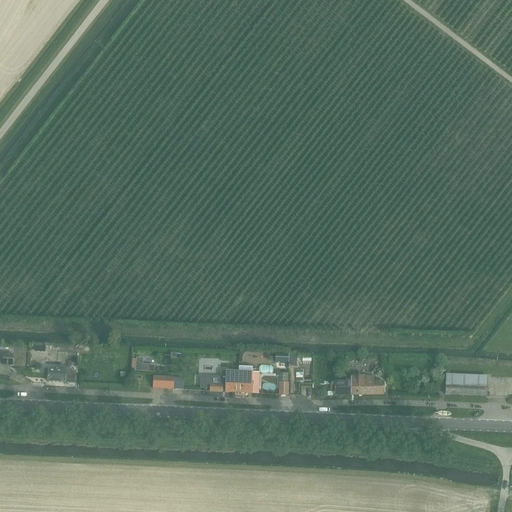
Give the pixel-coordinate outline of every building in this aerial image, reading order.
[(275,353),(275,362),(288,363),(288,354),(275,353)] [(4,354),(3,365),(13,365),(13,354),(4,354)] [(135,358),(135,372),(154,373),(154,366),(142,365),(143,359),(135,358)] [(75,384),(76,371),(76,363),(69,362),(68,370),(48,369),(47,382),(65,383),(75,384)] [(234,382),(234,393),(249,394),(249,384),(253,384),(253,373),(252,373),(253,368),(239,367),(238,373),(238,382),(234,382)] [(200,377),(200,389),(210,389),(210,392),(222,392),(225,392),(225,393),(234,393),(234,382),(238,382),(238,373),(226,372),(220,372),(220,378),(200,377)] [(280,374),(279,383),(289,383),(289,375),(280,374)] [(446,375),(445,395),(485,397),(486,377),(446,375)] [(154,377),(153,389),(173,390),(174,378),(154,377)] [(335,382),(335,395),(335,396),(384,395),(384,383),(374,383),(374,377),(350,377),(350,382),(335,382)] [(279,383),(279,395),(279,396),(288,396),(289,383),(279,383)]
